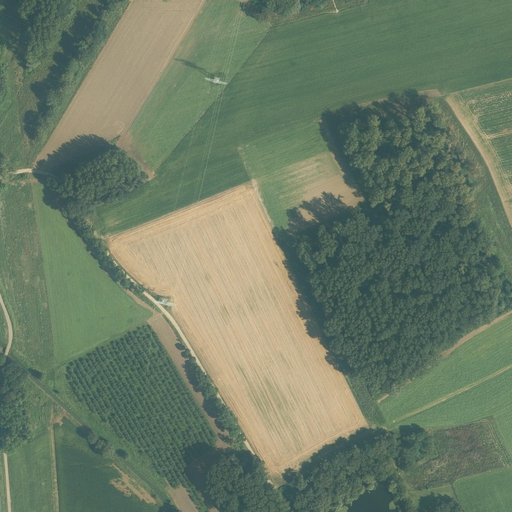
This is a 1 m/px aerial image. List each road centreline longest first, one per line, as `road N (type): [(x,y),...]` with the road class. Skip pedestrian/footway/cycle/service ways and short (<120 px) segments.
road 1 (unclassified): [(287,511),(173,320),(108,255),(65,186),(24,171)]
road 2 (unclassified): [(55,511),(52,353),(24,171)]
road 3 (track): [(272,487),(367,436),(442,429),(511,405)]
road 4 (unclassified): [(24,171),(0,4)]
